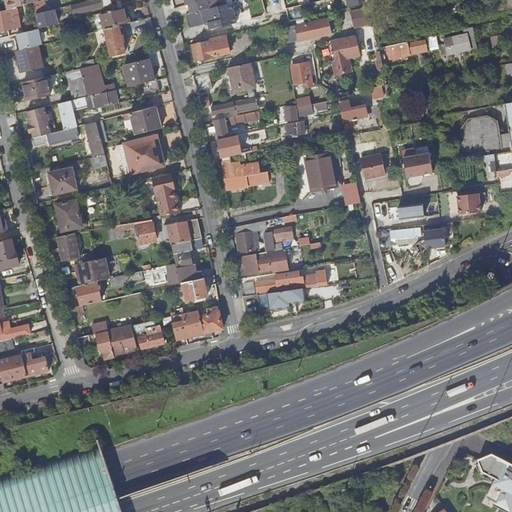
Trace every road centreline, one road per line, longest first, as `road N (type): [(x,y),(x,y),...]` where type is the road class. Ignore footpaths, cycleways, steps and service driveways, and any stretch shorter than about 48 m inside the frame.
road 1 (motorway): [(367,389),(2,511)]
road 2 (residential): [(236,344),(157,0)]
road 3 (residential): [(0,115),(71,385)]
road 4 (residential): [(476,252),(346,316),(236,344)]
road 5 (motorway): [(135,511),(370,424)]
road 6 (tertiary): [(511,304),(426,468)]
road 7 (motorway): [(511,298),(367,389)]
road 8 (residential): [(236,344),(71,385)]
road 9 (motorway): [(511,327),(367,389)]
road 10 (motorway): [(370,424),(511,365)]
road 11 (unknown): [(394,295),(377,229),(459,220)]
road 12 (motorway): [(370,424),(429,424),(511,393)]
